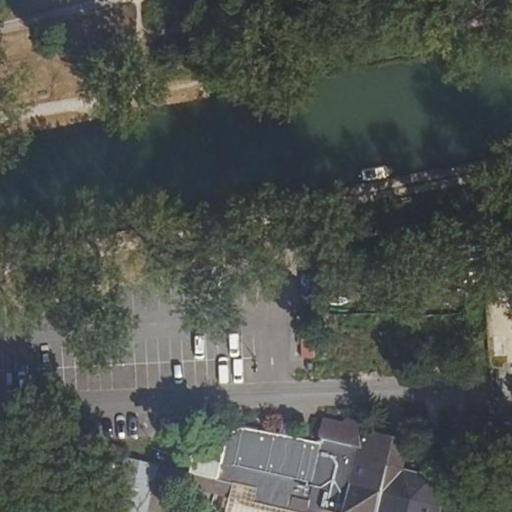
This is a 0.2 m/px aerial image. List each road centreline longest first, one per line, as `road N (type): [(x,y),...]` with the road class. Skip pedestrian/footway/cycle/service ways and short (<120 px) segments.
road 1 (track): [(295,214),(0,276)]
road 2 (track): [(511,169),(295,214)]
road 3 (track): [(0,30),(134,0)]
